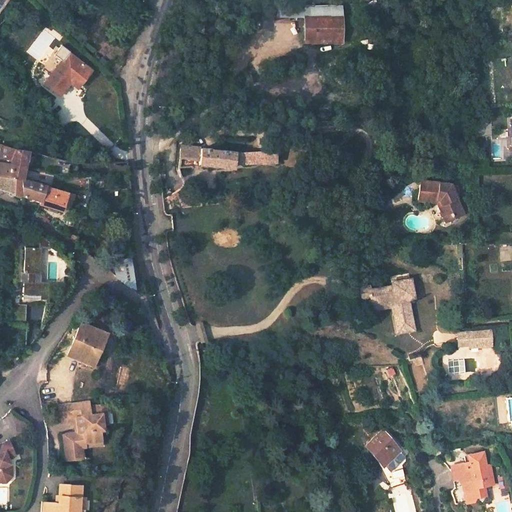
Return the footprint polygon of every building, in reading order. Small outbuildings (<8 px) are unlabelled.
[(270,0),(266,17),(274,17),(278,0),(270,0)] [(333,17),(342,17),(342,7),(333,6),(333,17)] [(304,39),(341,39),(342,17),(333,17),(305,17),(304,39)] [(69,55),(59,68),(45,86),(59,97),(74,80),(82,86),(92,73),(69,55)] [(0,163),(25,168),(28,153),(14,150),(0,146),(0,163)] [(184,147),(181,171),(199,173),(200,166),(233,168),(233,163),(276,162),(275,152),(230,153),(202,150),(202,149),(184,147)] [(25,168),(0,163),(0,177),(22,180),(25,168)] [(114,176),(130,176),(128,163),(113,163),(114,176)] [(22,180),(0,177),(0,188),(5,190),(7,192),(16,197),(23,196),(22,180)] [(40,203),(45,187),(22,180),(23,196),(40,203)] [(438,205),(444,218),(461,210),(449,184),(419,180),(417,200),(435,202),(435,200),(438,200),(440,204),(438,205)] [(68,193),(45,187),(39,206),(63,213),(66,200),(72,202),(73,195),(68,194),(68,193)] [(66,200),(63,213),(68,214),(72,202),(66,200)] [(461,210),(444,218),(445,222),(463,214),(461,210)] [(44,237),(36,230),(34,243),(44,244),(44,237)] [(510,239),(494,241),(494,253),(503,252),(511,252),(510,239)] [(39,249),(25,248),(24,274),(29,274),(28,283),(23,283),(22,296),(33,296),(39,297),(40,284),(34,284),(35,275),(37,275),(39,249)] [(134,281),(133,271),(132,263),(122,264),(113,265),(114,276),(120,281),(125,284),(131,288),(136,290),(134,281)] [(396,331),(412,328),(412,327),(407,299),(412,298),(409,279),(390,282),(391,285),(367,289),(367,286),(358,287),(361,307),(370,306),(391,302),(392,306),(396,331)] [(42,284),(40,284),(39,297),(33,296),(33,300),(41,300),(42,284)] [(392,306),(391,302),(370,306),(370,310),(392,306)] [(128,303),(125,317),(135,319),(136,309),(128,303)] [(92,366),(105,334),(81,324),(68,356),(92,366)] [(458,348),(493,347),(492,329),(458,331),(458,348)] [(19,359),(14,355),(10,359),(14,364),(19,359)] [(76,416),(78,431),(66,433),(68,449),(85,446),(85,442),(101,440),(100,430),(100,429),(99,424),(103,423),(101,413),(105,413),(104,403),(90,405),(89,400),(74,402),(76,416)] [(74,402),(57,404),(59,418),(76,416),(74,402)] [(369,452),(389,473),(390,473),(391,474),(399,487),(413,480),(407,460),(400,449),(382,429),(366,443),(372,450),(369,452)] [(0,444),(0,481),(5,482),(13,477),(13,467),(11,463),(7,465),(5,460),(9,458),(15,456),(9,441),(2,444),(0,444)] [(449,474),(457,484),(447,491),(451,505),(469,503),(468,499),(473,499),(478,505),(490,504),(487,488),(491,488),(488,468),(484,469),(482,455),(466,458),(467,464),(448,467),(449,474)] [(498,493),(505,492),(503,482),(496,483),(498,493)] [(59,503),(59,511),(79,511),(80,510),(81,510),(84,510),(85,497),(81,497),(82,485),(60,484),(60,496),(59,503)] [(43,502),(41,511),(57,511),(57,503),(43,502)]
